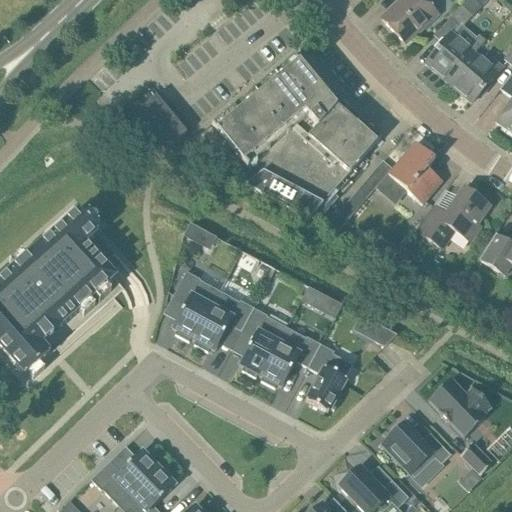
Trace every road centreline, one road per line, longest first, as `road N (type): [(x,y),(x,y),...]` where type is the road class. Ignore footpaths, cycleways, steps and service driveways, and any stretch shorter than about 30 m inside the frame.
road 1 (residential): [(511,176),(406,98),(316,0)]
road 2 (residential): [(129,395),(156,369),(324,459)]
road 3 (unknown): [(154,371),(132,281),(84,187)]
road 4 (residential): [(246,511),(129,395)]
road 5 (residential): [(20,500),(129,395)]
road 6 (residential): [(324,459),(413,375)]
road 7 (tertiary): [(0,81),(90,0)]
